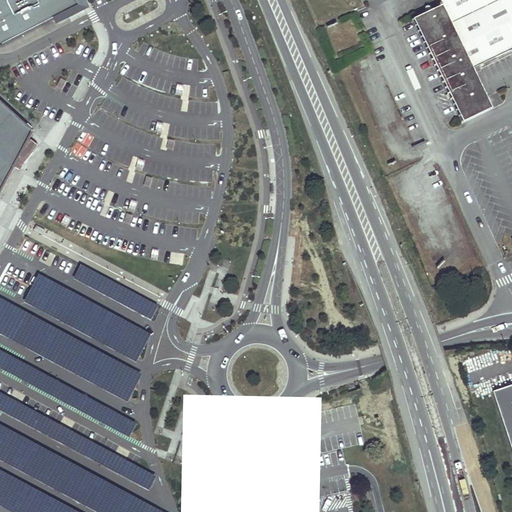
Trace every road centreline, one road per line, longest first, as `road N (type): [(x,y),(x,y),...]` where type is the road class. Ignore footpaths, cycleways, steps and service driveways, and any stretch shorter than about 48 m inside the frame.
road 1 (primary): [(472,511),(412,315),(279,0)]
road 2 (primary): [(262,0),(363,248),(436,452),(449,511)]
road 3 (unclassified): [(230,0),(274,117),(282,213)]
road 4 (unknown): [(441,148),(378,0)]
road 5 (unclassified): [(283,345),(275,311),(282,213)]
road 6 (unclassified): [(282,213),(242,337)]
